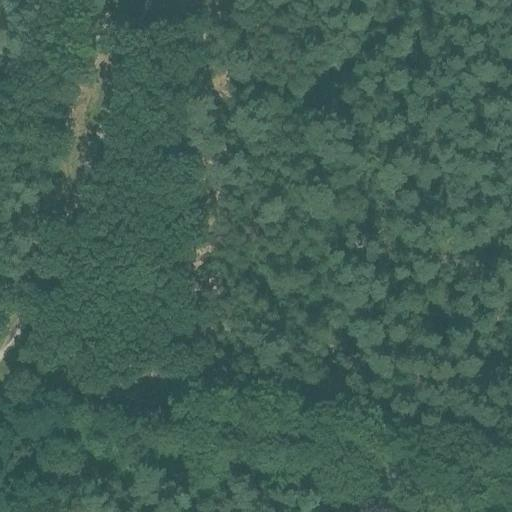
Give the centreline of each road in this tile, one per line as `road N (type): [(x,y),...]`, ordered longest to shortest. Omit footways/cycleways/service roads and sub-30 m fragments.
road 1 (unclassified): [(511,467),(41,378),(0,377)]
road 2 (track): [(511,215),(341,433)]
